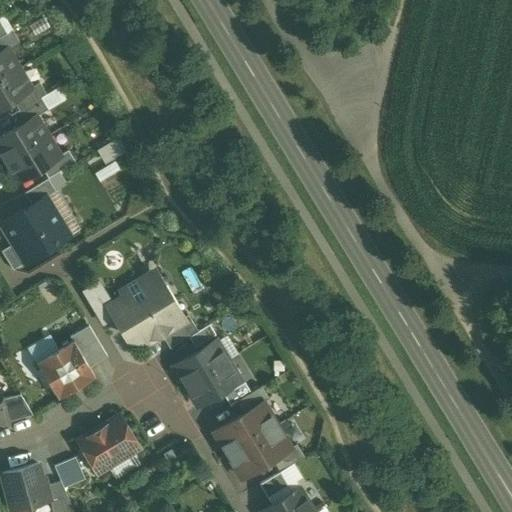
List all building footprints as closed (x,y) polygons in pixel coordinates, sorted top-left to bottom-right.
[(6,33),(0,37),(0,51),(6,48),(6,49),(18,41),(12,30),(6,33)] [(0,51),(0,79),(18,69),(6,49),(6,48),(0,51)] [(18,69),(0,79),(0,106),(12,99),(30,89),(30,88),(18,69)] [(30,89),(12,99),(19,110),(41,97),(46,94),(39,82),(30,88),(30,89)] [(19,110),(10,116),(17,127),(35,116),(35,117),(48,109),(41,97),(19,110)] [(17,127),(0,136),(0,153),(5,161),(47,136),(35,117),(35,116),(17,127)] [(47,136),(5,161),(17,181),(41,167),(59,156),(58,155),(47,136)] [(116,136),(94,146),(100,160),(122,150),(116,136)] [(59,156),(41,167),(48,178),(75,161),(68,149),(58,155),(59,156)] [(48,178),(23,193),(30,205),(45,196),(46,197),(55,191),(48,178)] [(30,205),(0,223),(12,243),(24,263),(69,235),(46,197),(45,196),(30,205)] [(24,263),(12,243),(1,251),(12,270),(24,263)] [(180,319),(156,279),(144,287),(139,279),(123,288),(128,296),(112,306),(117,314),(126,330),(130,328),(135,336),(148,339),(156,334),(158,338),(162,336),(167,333),(164,329),(180,320),(180,319)] [(98,282),(83,291),(90,304),(105,294),(98,282)] [(105,294),(90,304),(102,323),(117,314),(112,306),(105,294)] [(187,314),(180,319),(180,320),(164,329),(167,333),(162,336),(169,348),(188,336),(197,331),(187,314)] [(197,331),(188,336),(194,347),(215,334),(209,324),(197,331)] [(106,356),(88,325),(69,336),(71,340),(72,339),(89,366),(106,356)] [(71,340),(35,361),(58,399),(95,376),(89,366),(72,339),(71,340)] [(215,339),(173,365),(185,385),(227,359),(215,339)] [(227,359),(185,385),(197,405),(239,379),(227,359)] [(244,382),(223,394),(230,405),(236,401),(250,392),(244,382)] [(250,392),(236,401),(243,412),(263,401),(263,402),(268,398),(261,386),(250,392)] [(20,393),(1,398),(7,421),(32,414),(20,393)] [(243,412),(213,431),(241,477),(272,459),(291,447),(290,447),(263,402),(263,401),(243,412)] [(120,417),(79,442),(95,470),(137,445),(120,417)] [(296,443),(290,447),(291,447),(272,459),(279,471),(303,456),(296,443)] [(8,461),(32,458),(31,451),(7,454),(8,461)] [(75,456),(54,465),(59,476),(63,486),(84,477),(75,456)] [(37,463),(2,473),(12,510),(22,507),(23,509),(28,511),(34,510),(37,505),(36,503),(49,500),(46,485),(43,485),(37,463)] [(279,471),(258,483),(267,497),(287,484),(279,471)] [(60,481),(46,485),(49,500),(52,511),(72,511),(73,511),(60,481)] [(299,487),(261,510),(261,511),(311,511),(313,511),(299,487)]
